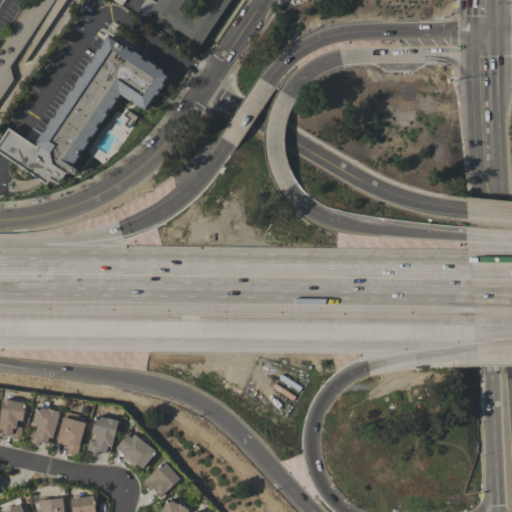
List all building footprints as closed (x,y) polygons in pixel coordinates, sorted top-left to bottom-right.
[(229,0),(200,45),(151,12),(148,16),(138,9),(143,0),(152,0),(155,2),(156,0),(184,0),(178,9),(191,18),(202,0),(229,0)] [(37,147),(37,146),(34,144),(108,34),(169,75),(145,111),(120,94),(72,167),(77,170),(74,175),(68,171),(67,173),(65,172),(57,184),(50,179),(46,184),(8,159),(0,152),(0,140),(8,128),(22,138),(37,147)] [(137,117),(133,123),(132,122),(128,128),(123,125),(127,119),(123,116),(127,109),(137,117)] [(0,412),(2,398),(13,400),(13,401),(25,403),(22,420),(17,419),(16,426),(22,427),(20,438),(16,437),(15,438),(9,437),(9,434),(3,433),(3,434),(0,433),(0,412)] [(51,445),(39,442),(38,444),(32,443),(32,442),(27,441),(30,430),(35,431),(37,425),(32,423),(36,406),(47,409),(47,408),(59,411),(51,445)] [(109,454),(104,453),(104,452),(98,450),(97,454),(91,452),(91,451),(86,449),(89,439),(94,440),(96,434),(91,432),(96,415),(106,418),(106,417),(118,421),(109,454)] [(77,420),(77,418),(86,420),(76,456),(65,453),(67,446),(55,442),(62,416),(77,420)] [(156,452),(143,468),(136,463),(134,466),(123,457),(125,455),(115,447),(126,434),(131,438),(134,434),(156,452)] [(180,478),(160,497),(151,487),(149,489),(142,482),(164,461),(180,478)] [(63,511),(40,511),(39,498),(47,497),(48,498),(53,497),(52,494),(58,493),(58,498),(62,497),(63,511)] [(93,495),(95,511),(71,511),(70,498),(93,495)] [(160,511),(167,498),(177,504),(177,503),(188,509),(186,511),(160,511)] [(0,511),(12,508),(12,506),(20,503),(23,511),(0,511)]
